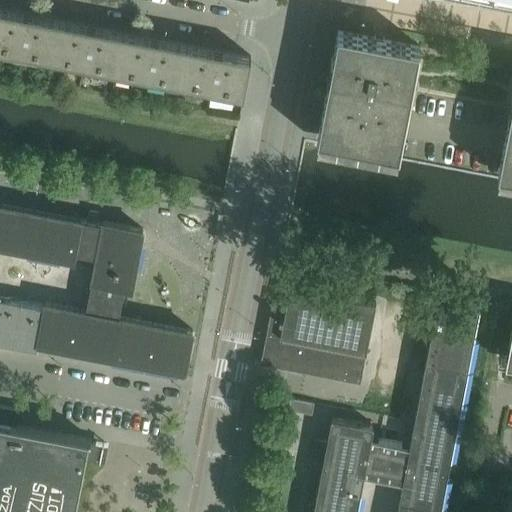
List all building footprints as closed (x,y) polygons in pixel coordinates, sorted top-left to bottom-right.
[(0,48),(48,58),(55,19),(0,8),(0,48)] [(118,31),(55,19),(48,58),(111,70),(118,31)] [(182,43),(118,31),(111,70),(174,82),(182,43)] [(406,124),(421,46),(338,31),(329,78),(324,107),(318,137),(400,153),(406,124)] [(252,57),(182,43),(174,82),(244,96),(252,57)] [(511,101),(510,113),(504,144),(498,172),(511,174),(511,101)] [(98,222),(98,214),(90,212),(87,220),(0,202),(0,244),(74,259),(75,253),(97,257),(87,310),(46,302),(45,306),(0,297),(1,292),(0,291),(0,339),(38,347),(39,342),(186,370),(193,330),(119,316),(124,287),(132,289),(142,238),(144,229),(104,222),(103,223),(98,222)] [(274,297),(262,362),(297,369),(361,382),(376,302),(291,285),(288,300),(274,297)] [(320,440),(317,459),(324,461),(314,511),(357,511),(364,474),(403,482),(397,511),(440,511),(480,306),(439,298),(421,390),(409,451),(401,450),(403,443),(379,438),(378,445),(370,444),(374,425),(332,417),(328,441),(320,440)] [(312,415),(314,403),(291,399),(289,411),(312,415)] [(13,424),(16,410),(21,411),(21,410),(0,405),(0,438),(10,440),(13,424)] [(73,511),(84,457),(86,449),(88,440),(92,441),(92,439),(13,424),(10,440),(0,438),(0,511),(73,511)]
